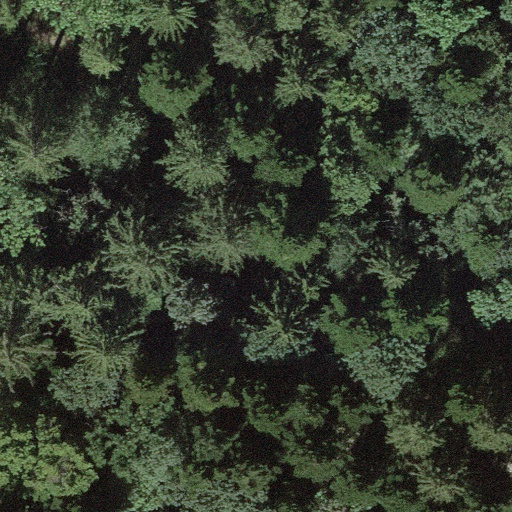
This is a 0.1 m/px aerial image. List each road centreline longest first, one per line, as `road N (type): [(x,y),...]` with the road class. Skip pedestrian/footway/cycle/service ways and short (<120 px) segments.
road 1 (track): [(511,213),(277,133),(63,32),(17,0)]
road 2 (motorway): [(113,511),(0,425)]
